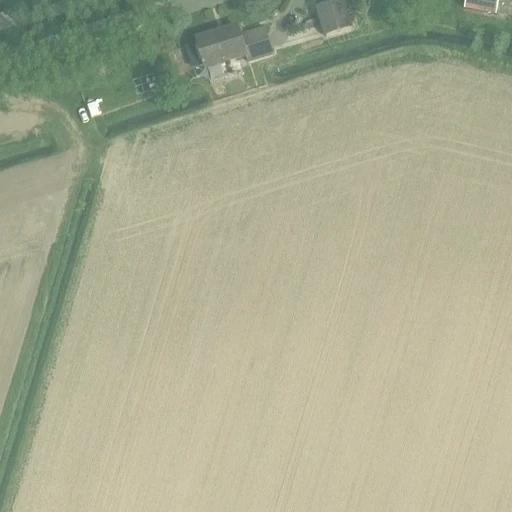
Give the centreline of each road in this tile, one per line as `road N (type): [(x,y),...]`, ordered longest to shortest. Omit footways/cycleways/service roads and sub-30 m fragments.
road 1 (track): [(0,104),(56,112),(73,134),(78,162),(0,450)]
road 2 (unclassified): [(197,0),(0,63)]
road 3 (track): [(0,177),(77,152),(125,163)]
